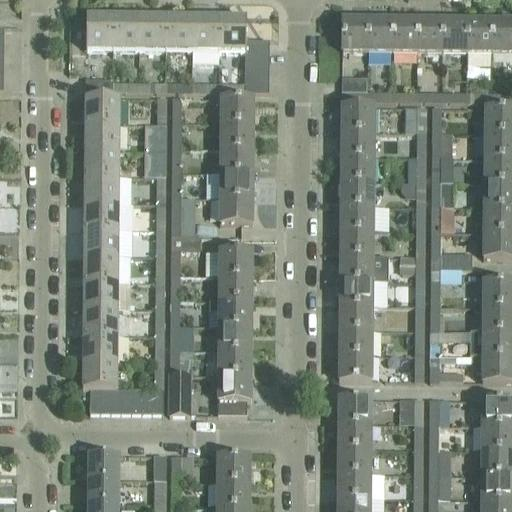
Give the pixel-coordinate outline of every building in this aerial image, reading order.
[(113,56),(113,22),(86,21),(86,55),(113,56)] [(139,56),(140,22),(113,22),(113,56),(139,56)] [(166,56),(166,22),(140,22),(139,56),(166,56)] [(193,57),(193,23),(166,22),(166,56),(193,57)] [(219,57),(220,23),(193,23),(193,57),(219,57)] [(246,45),(246,33),(246,23),(220,23),(219,57),(246,57),(246,56),(246,45)] [(367,58),(367,25),(342,25),(342,57),(367,58)] [(392,58),(392,25),(367,25),(367,58),(392,58)] [(417,58),(417,26),(392,25),(392,58),(417,58)] [(442,58),(442,26),(417,26),(417,58),(442,58)] [(467,59),(467,26),(442,26),(442,58),(467,59)] [(492,59),(492,26),(467,26),(467,59),(492,59)] [(511,59),(511,26),(492,26),(492,59),(511,59)] [(270,56),(270,45),(246,45),(246,56),(270,56)] [(270,66),(270,56),(246,56),(246,57),(246,66),(270,66)] [(269,77),(270,66),(246,66),(246,77),(269,77)] [(269,88),(269,77),(246,77),(245,87),(269,88)] [(113,97),(113,88),(113,85),(86,85),(86,97),(113,97)] [(269,98),(269,88),(245,87),(245,88),(245,97),(245,98),(269,98)] [(139,97),(139,88),(113,88),(113,97),(139,97)] [(165,97),(165,88),(139,88),(139,97),(165,97)] [(191,97),(191,88),(165,88),(165,97),(191,97)] [(219,97),(219,88),(191,88),(191,97),(219,97)] [(245,97),(245,88),(219,88),(219,97),(245,97)] [(367,107),(367,97),(342,97),(342,106),(367,107)] [(392,107),(392,98),(367,97),(367,107),(392,107)] [(417,107),(417,98),(392,98),(392,107),(417,107)] [(442,107),(442,98),(417,98),(417,107),(442,107)] [(466,108),(466,98),(442,98),(442,107),(466,108)] [(491,108),(491,99),(466,98),(466,108),(491,108)] [(511,98),(491,99),(491,108),(511,108),(511,98)] [(119,103),(106,103),(85,103),(85,130),(119,130),(119,103)] [(157,104),(157,130),(166,130),(167,104),(157,104)] [(173,104),(172,129),(182,129),(182,104),(173,104)] [(253,130),(253,105),(221,104),(221,129),(253,130)] [(374,113),(342,112),(341,137),(374,138),(374,113)] [(426,113),(417,113),(405,113),(405,138),(417,138),(426,138),(426,113)] [(441,138),(441,113),(432,113),(432,138),(441,138)] [(511,139),(511,114),(485,114),(484,139),(511,139)] [(181,154),(182,129),(172,129),(172,154),(181,154)] [(253,155),(253,130),(221,129),(220,154),(253,155)] [(119,156),(119,130),(85,130),(85,156),(119,156)] [(166,157),(166,130),(157,130),(157,157),(166,157)] [(374,163),(374,138),(341,137),(341,162),(374,163)] [(426,163),(426,138),(417,138),(416,163),(426,163)] [(441,164),(441,138),(432,138),(432,163),(441,164)] [(511,164),(511,139),(484,139),(484,164),(511,164)] [(181,179),(181,154),(172,154),(172,179),(181,179)] [(253,180),(253,155),(220,154),(220,179),(253,180)] [(119,183),(119,156),(85,156),(85,183),(119,183)] [(166,183),(166,157),(157,157),(156,183),(166,183)] [(373,187),(374,163),(341,162),(341,187),(373,187)] [(425,188),(426,163),(416,163),(408,163),(408,188),(425,188)] [(441,189),(441,164),(432,163),(431,188),(441,189)] [(511,189),(511,164),(484,164),(484,189),(511,189)] [(181,203),(181,179),(172,179),(172,203),(181,203)] [(252,205),(253,180),(220,179),(220,204),(252,205)] [(118,209),(119,183),(85,183),(84,209),(118,209)] [(165,210),(166,183),(156,183),(156,209),(165,210)] [(373,212),(373,187),(341,187),(341,212),(373,212)] [(425,213),(425,188),(408,188),(408,202),(416,203),(416,213),(425,213)] [(440,214),(441,189),(431,188),(431,213),(440,214)] [(511,189),(484,189),(484,214),(511,214),(511,189)] [(180,242),(181,203),(172,203),(171,242),(180,242)] [(252,230),(252,205),(220,204),(220,229),(252,230)] [(118,236),(118,209),(84,209),(84,236),(118,236)] [(165,236),(165,210),(156,209),(156,236),(165,236)] [(373,237),(373,212),(341,212),(340,237),(373,237)] [(425,238),(425,213),(416,213),(416,238),(425,238)] [(440,239),(440,214),(431,213),(431,238),(440,239)] [(511,239),(511,214),(484,214),(483,239),(511,239)] [(118,262),(118,236),(84,236),(84,262),(118,262)] [(165,263),(165,236),(156,236),(155,263),(165,263)] [(373,262),(373,237),(340,237),(340,262),(373,262)] [(425,263),(425,238),(416,238),(416,263),(425,263)] [(440,259),(440,239),(431,238),(431,276),(440,276),(471,276),(471,260),(440,259)] [(511,264),(511,239),(483,239),(483,264),(511,264)] [(200,243),(180,242),(171,242),(171,281),(180,281),(180,257),(200,257),(200,243)] [(252,257),(232,257),(219,257),(219,282),(252,282),(252,257)] [(118,289),(118,262),(84,262),(84,289),(118,289)] [(389,262),(373,262),(340,262),(340,287),(372,287),(388,287),(389,262)] [(164,289),(165,263),(155,263),(155,289),(164,289)] [(424,288),(425,263),(416,263),(400,263),(400,278),(415,279),(415,288),(424,288)] [(440,312),(440,276),(431,276),(430,312),(440,312)] [(180,306),(180,281),(171,281),(171,306),(180,306)] [(252,307),(252,282),(219,282),(219,307),(252,307)] [(372,312),(372,287),(340,287),(339,312),(372,312)] [(511,287),(495,287),(483,287),(483,312),(511,312),(511,287)] [(424,313),(424,288),(415,288),(415,313),(424,313)] [(117,315),(118,289),(84,289),(84,315),(117,315)] [(164,315),(164,289),(155,289),(155,315),(164,315)] [(180,331),(180,306),(171,306),(171,331),(180,331)] [(252,307),(219,307),(209,307),(209,317),(219,317),(219,332),(251,332),(252,307)] [(372,337),(372,312),(339,312),(339,337),(372,337)] [(439,337),(440,312),(430,312),(430,337),(439,337)] [(511,337),(511,312),(483,312),(482,338),(511,337)] [(424,338),(424,313),(415,313),(415,337),(424,338)] [(117,342),(117,315),(84,315),(83,342),(117,342)] [(164,342),(164,315),(155,315),(155,342),(164,342)] [(179,356),(180,331),(171,331),(171,356),(179,356)] [(251,357),(251,332),(219,332),(218,357),(251,357)] [(372,362),(372,337),(339,337),(339,362),(372,362)] [(424,362),(424,338),(415,337),(415,362),(424,362)] [(470,349),(470,338),(439,337),(430,337),(430,362),(439,362),(439,348),(470,349)] [(511,337),(482,338),(470,338),(470,349),(470,363),(482,363),(511,363),(511,337)] [(117,369),(117,342),(83,342),(83,368),(117,369)] [(164,369),(164,342),(155,342),(154,368),(164,369)] [(179,381),(179,356),(171,356),(170,381),(179,381)] [(251,382),(251,357),(218,357),(218,382),(251,382)] [(371,387),(372,362),(339,362),(339,386),(371,387)] [(424,387),(424,362),(415,362),(405,362),(405,378),(414,379),(414,387),(424,387)] [(462,378),(439,377),(439,362),(430,362),(430,387),(462,387),(462,378)] [(511,388),(511,363),(482,363),(482,388),(511,388)] [(117,395),(117,369),(83,368),(83,395),(90,395),(100,395),(111,395),(117,395)] [(163,396),(164,369),(154,368),(154,395),(163,396)] [(170,381),(169,421),(190,421),(190,381),(179,381),(170,381)] [(251,407),(251,382),(218,382),(218,421),(247,421),(247,407),(251,407)] [(100,419),(100,395),(90,395),(90,419),(100,419)] [(111,419),(111,395),(100,395),(100,419),(111,419)] [(121,419),(121,395),(117,395),(111,395),(111,419),(121,419)] [(132,419),(132,395),(121,395),(121,419),(132,419)] [(142,419),(142,395),(132,395),(132,419),(142,419)] [(153,419),(153,395),(142,395),(142,419),(153,419)] [(163,419),(163,399),(163,396),(154,395),(153,395),(153,419),(163,419)] [(371,429),(371,404),(339,404),(338,429),(371,429)] [(423,430),(423,405),(414,405),(414,430),(423,430)] [(450,408),(439,408),(439,405),(429,405),(429,430),(438,430),(438,428),(450,428),(450,408)] [(511,431),(511,406),(482,406),(482,431),(511,431)] [(371,454),(371,429),(338,429),(338,454),(371,454)] [(423,455),(423,430),(414,430),(414,455),(423,455)] [(438,455),(438,430),(429,430),(429,455),(438,455)] [(511,456),(511,431),(482,431),(481,456),(511,456)] [(370,479),(371,454),(338,454),(338,479),(370,479)] [(423,480),(423,455),(414,455),(413,480),(423,480)] [(438,480),(438,455),(429,455),(429,480),(438,480)] [(511,481),(511,456),(481,456),(481,481),(511,481)] [(118,485),(119,461),(89,461),(88,485),(118,485)] [(166,485),(166,461),(154,461),(154,485),(166,485)] [(193,487),(193,462),(172,461),(172,487),(181,487),(193,487)] [(250,488),(250,463),(217,462),(217,487),(250,488)] [(370,505),(370,479),(338,479),(338,504),(370,505)] [(422,505),(423,480),(413,480),(413,505),(422,505)] [(438,505),(438,480),(429,480),(429,505),(438,505)] [(511,506),(511,481),(481,481),(481,506),(511,506)] [(118,509),(118,485),(88,485),(88,509),(118,509)] [(165,509),(166,485),(154,485),(153,509),(165,509)] [(173,511),(180,511),(181,487),(172,487),(171,511),(173,511)] [(249,511),(250,488),(217,487),(216,511),(249,511)]
